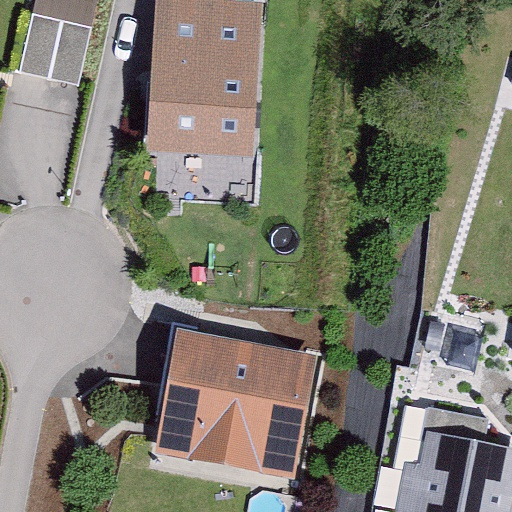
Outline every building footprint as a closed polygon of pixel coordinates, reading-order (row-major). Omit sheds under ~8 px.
[(252,15),(165,9),(158,142),(243,147),(252,15)] [(33,15),(20,74),(79,87),(92,28),(33,15)] [(240,171),(182,168),(180,198),(238,201),(240,171)] [(198,327),(172,323),(155,421),(206,432),(216,446),(241,451),(254,441),(290,448),(305,366),(195,345),(198,327)] [(501,511),(511,459),(511,456),(483,450),(489,420),(429,409),(422,440),(434,443),(427,475),(413,472),(404,511),(501,511)]
